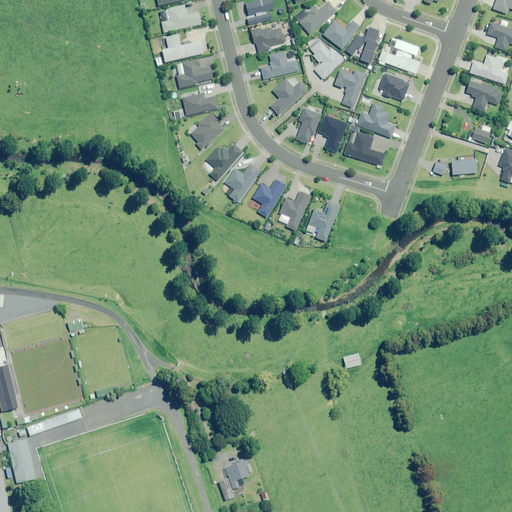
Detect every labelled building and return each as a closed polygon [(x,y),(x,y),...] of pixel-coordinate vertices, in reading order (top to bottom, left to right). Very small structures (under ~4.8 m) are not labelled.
[(248,25),(273,19),(271,10),(274,10),(271,0),(262,0),(243,5),(246,16),(243,17),(244,21),(247,21),(248,25)] [(310,35),(338,11),(328,0),(327,0),(318,8),(315,5),(307,12),(309,14),(299,22),(310,35)] [(189,15),(187,5),(160,11),(165,32),(202,24),(199,12),(189,15)] [(342,49),(360,26),(352,20),(345,29),(334,20),(323,35),(342,49)] [(511,28),(491,21),(486,34),(497,38),(495,47),(506,51),(509,43),(511,44),(511,28)] [(276,30),(275,27),(261,30),(261,28),(252,30),(255,43),(257,42),(259,52),(271,50),(270,46),(287,42),(285,34),(282,34),(281,28),(276,30)] [(381,31),(370,27),(367,36),(362,38),(358,35),(347,51),(353,56),(357,50),(359,47),(365,49),(362,60),(372,63),(379,43),(377,42),(381,31)] [(180,43),(181,43),(179,34),(167,37),(169,48),(163,50),(166,62),(204,53),(202,41),(184,45),(180,46),(180,43)] [(419,47),(396,39),(393,48),(397,49),(395,55),(382,50),(378,60),(379,61),(379,63),(384,65),(385,62),(415,73),(419,62),(410,59),(412,53),(416,55),(419,47)] [(330,51),(321,41),(311,50),(315,54),(313,56),(321,64),(315,69),(324,79),(344,60),(333,48),(330,51)] [(288,63),(286,52),(269,56),(272,65),(262,68),(265,80),(300,71),(297,60),(288,63)] [(508,74),(499,71),(503,59),(486,54),(483,63),(473,60),(469,73),(504,84),(508,74)] [(198,82),(213,79),(210,67),(200,69),(199,66),(200,66),(198,58),(180,62),(183,73),(176,75),(179,89),(198,84),(198,82)] [(367,75),(355,70),(354,75),(341,70),(335,85),(348,90),(342,104),(354,109),(367,75)] [(294,88),(286,79),(274,91),(280,98),(271,106),(280,115),(307,90),(300,82),(294,88)] [(497,89),(470,80),(465,92),(472,94),(472,96),(476,97),(472,107),(484,111),(488,101),(498,105),(502,92),(497,91),(497,89)] [(206,99),(205,93),(183,98),(187,115),(218,108),(216,96),(206,99)] [(385,107),(374,103),(369,115),(362,112),(357,125),(392,138),(396,127),(387,123),(390,114),(383,111),(385,107)] [(322,115),(304,108),(300,120),(303,122),(297,139),(309,144),(312,134),(314,134),(322,115)] [(213,114),(208,117),(199,124),(201,126),(191,133),(203,150),(212,144),(210,142),(225,131),(216,117),(213,114)] [(348,124),(326,116),(320,133),(330,136),(325,149),(338,153),(348,124)] [(490,133),(475,129),(472,139),(487,143),(490,133)] [(374,139),(357,133),(354,144),(349,142),(345,154),(382,166),(386,154),(371,149),(374,139)] [(243,152),(234,145),(228,152),(223,147),(220,150),(218,148),(207,160),(216,167),(211,173),(218,180),(243,152)] [(511,151),(505,149),(499,166),(505,168),(501,180),(511,184),(511,182),(511,151)] [(478,173),(477,159),(453,161),(454,175),(478,173)] [(448,166),(437,162),(433,172),(444,176),(448,166)] [(261,171),(251,164),(244,174),(236,169),(226,182),(235,189),(230,196),(238,202),(261,171)] [(286,186),(276,180),(270,189),(262,184),(254,198),(264,204),(259,212),(267,217),(286,186)] [(313,196),(301,191),(296,202),(287,197),(280,213),(282,214),(279,220),(288,224),(287,226),(296,231),(313,196)] [(340,206),(328,202),(324,213),(315,209),(307,230),(318,234),(316,238),(327,241),(340,206)] [(79,319),(78,313),(72,315),(73,321),(68,322),(71,331),(84,328),(82,319),(79,319)] [(358,354),(343,357),(346,369),(361,365),(358,354)] [(12,363),(0,366),(0,402),(16,399),(15,395),(19,394),(12,363)] [(118,385),(96,391),(97,397),(120,391),(118,385)] [(18,405),(14,406),(18,418),(22,416),(18,405)] [(79,409),(27,427),(30,436),(82,417),(79,409)] [(30,416),(17,419),(18,425),(31,421),(30,416)] [(27,439),(8,444),(17,483),(36,479),(27,439)] [(229,479),(233,490),(245,485),(243,479),(255,474),(248,457),(225,466),(230,479),(229,479)] [(233,490),(229,479),(219,483),(226,501),(236,497),(233,490)]
